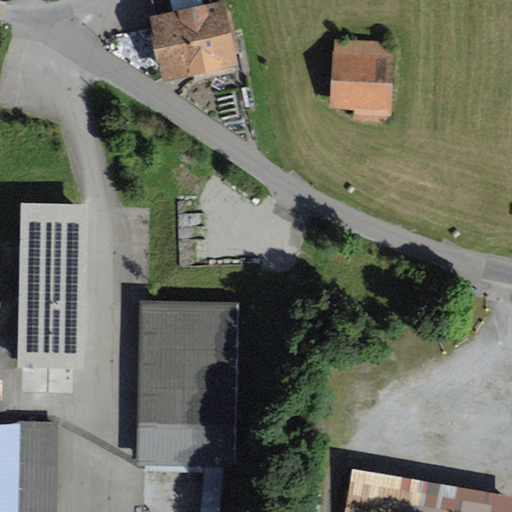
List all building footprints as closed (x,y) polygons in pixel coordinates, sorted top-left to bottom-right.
[(202,0),(155,0),(171,76),(232,63),(221,4),(204,8),(202,0)] [(361,120),(384,121),(387,43),(344,41),(341,104),(361,105),(361,120)] [(74,365),(77,207),(24,206),(21,364),(74,365)] [(234,465),(237,304),(148,302),(145,463),(234,465)] [(27,423),(24,511),(51,511),(53,423),(27,423)] [(348,511),(511,511),(511,507),(511,504),(355,476),(348,511)]
